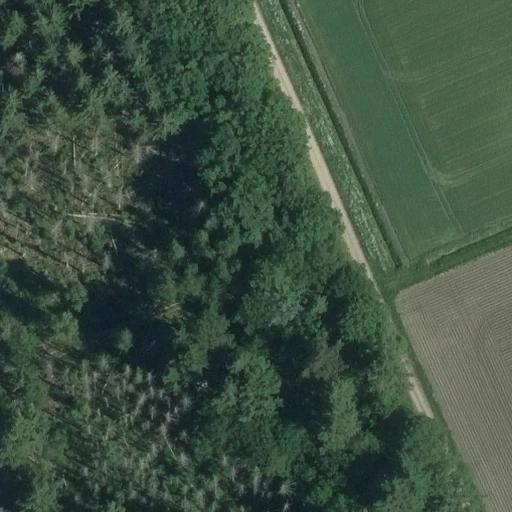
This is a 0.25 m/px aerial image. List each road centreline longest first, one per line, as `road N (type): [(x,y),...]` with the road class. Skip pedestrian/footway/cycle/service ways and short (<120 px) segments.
road 1 (track): [(0,376),(346,237)]
road 2 (track): [(467,511),(346,237)]
road 3 (track): [(346,237),(241,0)]
